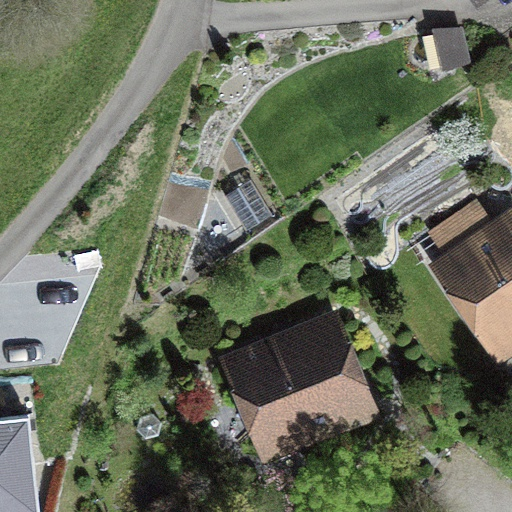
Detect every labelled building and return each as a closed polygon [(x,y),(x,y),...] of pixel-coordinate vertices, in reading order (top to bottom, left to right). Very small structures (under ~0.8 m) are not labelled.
[(464,28),(434,32),(439,68),(469,65),(464,28)] [(511,227),(508,222),(436,274),(491,350),(511,335),(511,227)] [(21,306),(0,352),(0,369),(59,364),(98,275),(47,281),(36,304),(21,306)] [(342,339),(230,379),(256,451),(368,412),(342,339)] [(0,511),(23,511),(39,511),(29,414),(0,417),(0,511)]
